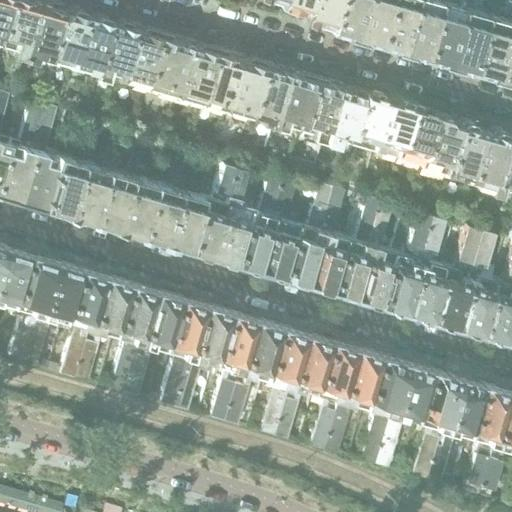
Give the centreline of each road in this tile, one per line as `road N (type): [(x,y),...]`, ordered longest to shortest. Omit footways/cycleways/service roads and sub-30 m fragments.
road 1 (residential): [(511,366),(0,218)]
road 2 (residential): [(138,0),(511,107)]
road 3 (residential): [(0,422),(294,511)]
